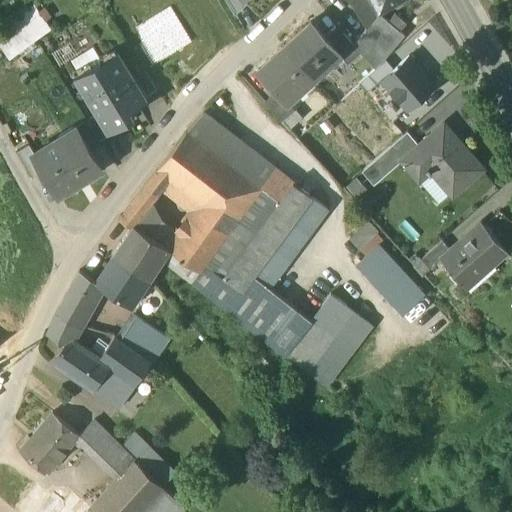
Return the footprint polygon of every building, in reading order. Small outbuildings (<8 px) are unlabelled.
[(243,2),(241,0),(224,0),(234,18),(246,5),(243,2)] [(377,17),(367,0),(353,0),(350,4),(368,29),(379,15),(377,17)] [(367,0),(377,17),(379,15),(406,0),(367,0)] [(490,0),(497,9),(510,0),(490,0)] [(170,6),(135,27),(144,41),(157,62),(191,42),(170,6)] [(34,7),(0,32),(0,45),(9,58),(49,28),(34,7)] [(388,23),(379,15),(368,29),(364,33),(371,41),(392,51),(396,46),(401,51),(408,41),(400,33),(388,23)] [(406,25),(395,15),(388,23),(400,33),(406,25)] [(330,45),(310,23),(284,47),(314,81),(341,59),(336,53),(337,52),(330,45)] [(359,53),(341,34),(330,45),(337,52),(336,53),(341,59),(347,66),(360,54),(359,53)] [(157,62),(144,41),(131,49),(143,68),(144,70),(157,62)] [(392,51),(371,41),(359,53),(360,54),(375,70),(379,66),(392,51)] [(314,81),(284,47),(257,72),(275,91),(284,101),(285,100),(289,104),(314,81)] [(117,52),(102,62),(101,61),(74,77),(96,114),(107,132),(108,131),(134,115),(130,108),(147,98),(146,97),(132,75),(118,51),(117,51),(117,52)] [(393,71),(380,82),(407,113),(436,87),(409,57),(393,71)] [(393,71),(385,62),(359,85),(367,94),(380,82),(393,71)] [(157,91),(144,70),(143,68),(132,75),(146,97),(157,91)] [(284,101),(275,91),(264,102),(281,121),(293,109),(289,104),(285,100),(284,101)] [(96,114),(87,119),(100,141),(110,134),(108,131),(107,132),(96,114)] [(275,170),(203,115),(186,131),(262,189),(275,170)] [(100,141),(87,119),(76,126),(89,148),(100,141)] [(420,146),(402,161),(419,181),(432,170),(454,194),(484,168),(445,124),(420,146)] [(34,153),(33,153),(43,171),(58,196),(102,169),(89,148),(76,126),(74,127),(78,133),(64,141),(60,136),(34,153)] [(186,131),(157,170),(169,179),(170,179),(203,203),(198,209),(229,233),(262,189),(186,131)] [(408,132),(373,163),(383,174),(400,159),(402,161),(420,146),(408,132)] [(29,144),(16,152),(32,178),(43,171),(33,153),(34,153),(29,144)] [(157,170),(131,204),(143,214),(169,179),(157,170)] [(229,233),(205,265),(242,292),(254,275),(310,196),(275,170),(262,189),(229,233)] [(310,196),(254,275),(270,287),(325,208),(310,196)] [(131,204),(120,219),(132,228),(134,224),(135,225),(143,214),(131,204)] [(198,209),(171,249),(199,273),(205,265),(229,233),(198,209)] [(367,219),(348,236),(363,253),(377,242),(383,236),(367,219)] [(451,249),(440,259),(441,260),(467,289),(507,253),(481,223),(451,249)] [(135,225),(134,224),(132,228),(113,254),(150,279),(162,261),(171,249),(135,225)] [(443,240),(422,258),(431,269),(441,260),(440,259),(451,249),(443,240)] [(363,253),(355,262),(403,313),(425,292),(377,242),(363,253)] [(199,273),(171,249),(162,261),(191,283),(199,273)] [(96,280),(94,282),(100,286),(131,306),(150,279),(113,254),(96,280)] [(422,258),(414,266),(423,276),(431,269),(422,258)] [(242,292),(205,265),(199,273),(191,283),(286,355),(312,321),(313,321),(271,287),(270,287),(254,275),(242,292)] [(79,270),(55,312),(76,324),(78,324),(100,286),(94,282),(96,280),(79,270)] [(312,321),(286,355),(308,371),(353,311),(332,295),(313,321),(312,321)] [(353,311),(308,371),(327,386),(372,325),(353,311)] [(76,324),(55,312),(46,332),(65,342),(68,337),(77,325),(76,324)] [(167,337),(135,315),(119,339),(151,361),(167,337)] [(119,339),(114,335),(99,358),(111,366),(110,367),(136,384),(151,361),(119,339)] [(68,337),(65,342),(52,362),(94,389),(110,367),(111,366),(99,358),(68,337)] [(269,365),(257,352),(240,367),(253,380),(269,365)] [(136,384),(110,367),(94,389),(120,407),(136,384)] [(92,422),(64,399),(53,412),(80,434),(92,422)] [(53,412),(20,451),(46,473),(48,474),(49,473),(80,435),(80,434),(53,412)] [(136,461),(94,419),(92,422),(80,434),(80,435),(123,475),(136,461)] [(139,511),(163,487),(136,461),(123,475),(91,509),(87,511),(139,511)] [(46,473),(16,509),(19,511),(59,511),(64,507),(69,511),(87,511),(91,509),(49,473),(48,474),(46,473)] [(163,487),(139,511),(173,511),(180,505),(163,487)]
